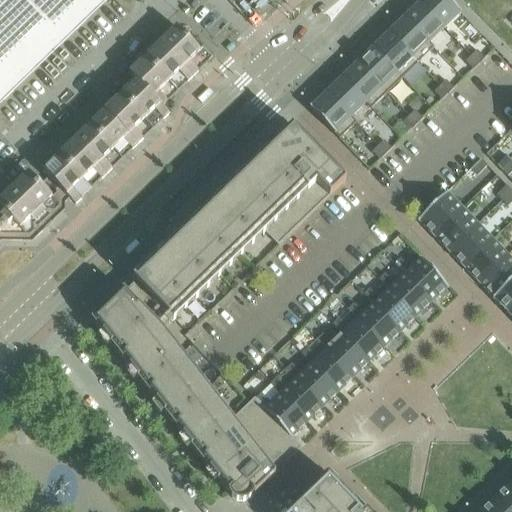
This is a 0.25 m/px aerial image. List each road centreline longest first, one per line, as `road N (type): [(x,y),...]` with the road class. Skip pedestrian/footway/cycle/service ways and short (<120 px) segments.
road 1 (tertiary): [(120,224),(349,0)]
road 2 (residential): [(192,511),(39,317)]
road 3 (tertiary): [(120,224),(86,241),(0,320)]
road 4 (tertiary): [(39,317),(103,258),(120,224)]
